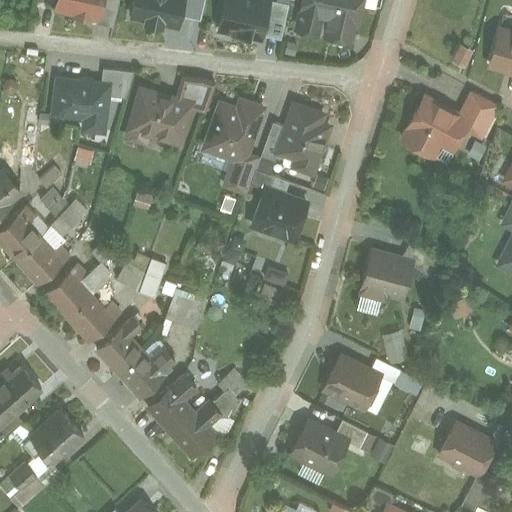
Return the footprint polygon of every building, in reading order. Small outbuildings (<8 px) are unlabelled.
[(197,0),(151,0),(148,13),(193,22),(196,8),(197,0)] [(215,0),(197,0),(196,8),(213,12),(215,0)] [(279,0),(236,0),(232,26),(274,32),(277,16),(279,0)] [(293,0),(279,0),(277,16),(290,19),(293,0)] [(325,0),(333,2),(329,19),(364,26),(369,0),(325,0)] [(511,11),(505,9),(493,51),(511,56),(511,11)] [(478,35),(467,29),(459,45),(470,51),(478,35)] [(117,78),(132,82),(138,56),(111,55),(108,67),(118,68),(117,78)] [(108,67),(61,62),(57,99),(88,102),(87,114),(113,117),(117,78),(118,68),(108,67)] [(221,69),(191,63),(184,81),(200,85),(198,92),(210,95),(221,69)] [(184,81),(145,71),(131,124),(154,130),(155,123),(187,132),(198,92),(200,85),(184,81)] [(241,90),(225,84),(207,134),(236,144),(227,171),(252,180),(255,169),(261,154),(277,106),(279,103),(273,101),(276,92),(245,81),(241,90)] [(343,103),(299,87),(290,111),(281,136),(284,137),(300,143),(296,153),(322,162),(343,103)] [(464,125),(480,133),(497,101),(472,88),(459,113),(468,118),(464,125)] [(440,141),(452,147),(464,125),(468,118),(459,113),(424,94),(407,124),(409,125),(402,138),(406,139),(407,143),(417,148),(420,148),(424,150),(429,141),(432,143),(440,141)] [(45,97),(33,95),(27,154),(40,155),(45,97)] [(290,111),(277,106),(261,154),(276,159),(284,137),(281,136),(290,111)] [(99,138),(83,134),(80,145),(96,149),(99,138)] [(0,137),(0,207),(22,189),(19,186),(31,177),(9,152),(0,159),(0,138),(0,137)] [(60,152),(44,166),(52,174),(67,160),(60,152)] [(276,159),(261,154),(255,169),(269,174),(271,169),(292,176),(295,166),(276,159)] [(325,196),(269,174),(256,208),(311,230),(325,196)] [(46,188),(62,204),(74,191),(68,186),(58,175),(46,188)] [(68,186),(74,191),(81,185),(82,183),(74,175),(71,178),(68,186)] [(158,182),(142,178),(138,190),(155,195),(158,182)] [(72,219),(93,197),(81,185),(74,191),(62,204),(59,206),(72,219)] [(27,197),(0,220),(0,221),(44,272),(71,248),(27,197)] [(48,203),(41,210),(52,222),(59,216),(48,203)] [(281,221),(262,214),(259,222),(278,230),(281,221)] [(446,244),(416,225),(406,240),(422,245),(421,247),(438,257),(446,244)] [(199,246),(218,254),(227,233),(208,226),(199,246)] [(511,256),(511,226),(499,250),(511,256)] [(110,228),(99,238),(109,249),(120,239),(110,228)] [(406,240),(377,233),(365,280),(367,281),(390,287),(392,287),(394,280),(412,284),(421,247),(422,245),(406,240)] [(135,242),(121,266),(141,278),(151,260),(156,246),(143,239),(140,245),(135,242)] [(161,283),(172,250),(157,245),(156,246),(151,260),(146,278),(161,283)] [(272,251),(261,247),(256,261),(267,265),(272,251)] [(109,250),(89,267),(100,279),(114,267),(112,264),(117,260),(109,250)] [(77,253),(50,277),(96,329),(123,305),(100,279),(89,267),(77,253)] [(287,283),(291,272),(277,267),(273,278),(287,283)] [(213,285),(183,275),(178,289),(180,290),(175,306),(203,315),(213,285)] [(390,287),(367,281),(364,293),(387,299),(390,287)] [(141,299),(100,335),(145,386),(186,350),(170,332),(157,344),(141,326),(154,314),(141,299)] [(409,322),(390,327),(395,348),(415,343),(409,322)] [(346,338),(328,376),(372,396),(373,395),(388,361),(390,358),(377,352),(346,338)] [(382,343),(377,352),(390,358),(388,361),(399,366),(405,353),(382,343)] [(18,356),(14,352),(0,364),(0,406),(3,410),(7,414),(49,376),(25,350),(18,356)] [(190,359),(153,392),(199,444),(224,422),(216,413),(227,402),(217,391),(212,385),(200,396),(192,386),(204,375),(190,359)] [(399,366),(388,361),(373,395),(384,400),(399,366)] [(420,392),(425,379),(404,370),(398,382),(420,392)] [(235,375),(217,391),(227,402),(234,405),(245,387),(235,375)] [(67,396),(37,422),(59,448),(63,452),(93,426),(67,396)] [(315,404),(295,441),(310,449),(330,459),(338,463),(358,426),(342,417),(315,404)] [(348,405),(342,417),(358,426),(368,431),(374,418),(348,405)] [(7,414),(3,410),(0,412),(0,429),(12,419),(7,414)] [(496,440),(455,418),(436,452),(475,473),(477,474),(480,468),(496,440)] [(59,448),(37,422),(30,429),(42,443),(46,440),(56,451),(59,448)] [(394,429),(385,424),(375,441),(384,446),(394,429)] [(400,432),(394,429),(384,446),(392,450),(400,432)] [(56,451),(46,440),(42,443),(36,448),(41,455),(46,460),(56,451)] [(24,470),(41,455),(36,448),(33,445),(16,460),(24,470)] [(63,452),(59,448),(56,451),(46,460),(44,462),(52,471),(68,457),(63,452)] [(330,459),(310,449),(304,460),(324,471),(330,459)] [(492,474),(480,468),(477,474),(475,473),(459,503),(472,510),(492,474)] [(148,484),(119,510),(120,511),(172,511),(173,511),(148,484)] [(301,501),(319,510),(324,498),(306,489),(301,501)] [(382,511),(438,511),(439,511),(393,489),(387,503),(382,511)] [(364,511),(382,511),(387,503),(372,496),(364,511)] [(299,500),(293,511),(323,511),(319,510),(301,501),(299,500)]
